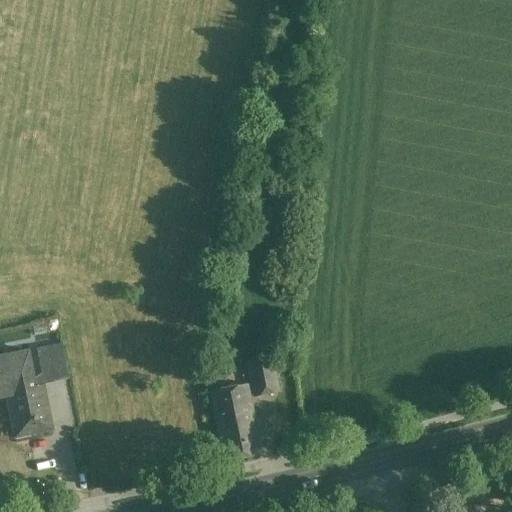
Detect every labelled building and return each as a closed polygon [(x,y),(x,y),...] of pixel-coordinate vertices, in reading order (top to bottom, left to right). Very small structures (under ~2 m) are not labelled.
[(61,345),(50,347),(56,377),(68,375),(61,345)] [(50,347),(36,350),(43,380),(56,377),(50,347)] [(28,352),(0,357),(0,399),(6,398),(14,434),(35,429),(37,435),(53,431),(43,386),(36,387),(28,352)] [(272,358),(248,362),(255,398),(279,393),(272,358)] [(246,386),(212,392),(226,463),(260,456),(246,386)]
